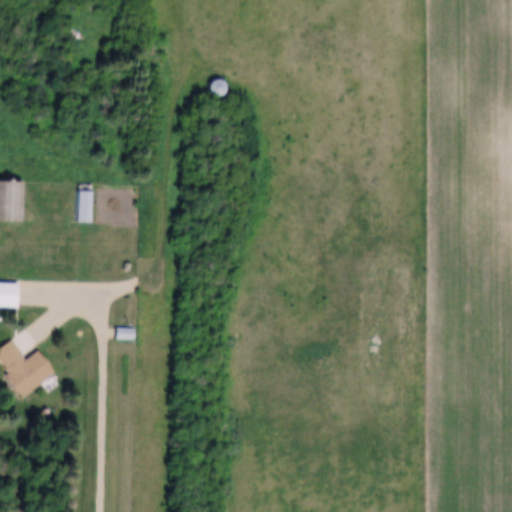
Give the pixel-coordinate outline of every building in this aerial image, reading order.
[(205,97),(219,96),(218,81),(204,81),(205,97)] [(18,182),(0,181),(0,222),(9,222),(9,209),(18,209),(18,182)] [(95,192),(75,192),(75,224),(95,224),(95,192)] [(20,284),(0,284),(0,308),(20,309),(20,284)] [(133,330),(112,330),(112,342),(133,342),(133,330)] [(0,375),(16,399),(51,375),(34,351),(21,360),(7,340),(0,345),(0,375)]
